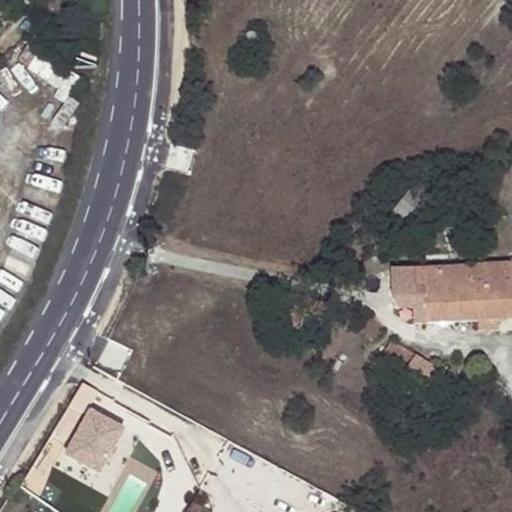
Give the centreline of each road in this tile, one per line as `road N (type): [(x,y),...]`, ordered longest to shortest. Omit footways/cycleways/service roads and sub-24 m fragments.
road 1 (tertiary): [(0,459),(86,319),(113,249),(145,117),(150,0)]
road 2 (tertiary): [(133,0),(94,200),(62,287),(0,391)]
